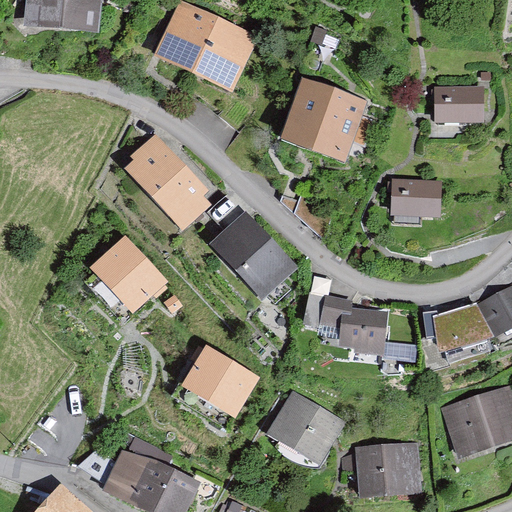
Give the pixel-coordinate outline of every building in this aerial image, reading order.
[(93,44),(99,0),(24,0),(20,35),(93,44)] [(256,39),(177,2),(147,68),(226,104),(256,39)] [(479,132),(479,92),(443,91),(443,80),(429,80),(428,131),(479,132)] [(363,107),(296,83),(273,149),(341,172),(363,107)] [(254,111),(235,98),(217,123),(236,136),(254,111)] [(176,243),(207,210),(200,203),(209,194),(151,138),(122,168),(127,172),(115,184),(176,243)] [(435,226),(437,186),(387,183),(385,223),(435,226)] [(277,204),(322,243),(335,206),(299,194),(296,204),(279,198),(277,204)] [(255,310),(294,271),(239,217),(243,214),(226,197),(204,218),(222,235),(201,256),(255,310)] [(165,283),(125,240),(92,271),(132,314),(165,283)] [(488,347),(511,339),(511,296),(475,309),(488,347)] [(299,333),(333,339),(332,356),(347,357),(347,362),(378,364),(381,317),(348,315),(349,305),(305,298),(299,333)] [(427,323),(430,367),(484,351),(472,310),(427,323)] [(257,380),(206,351),(184,389),(235,418),(257,380)] [(511,448),(511,408),(506,387),(438,406),(454,465),(511,448)] [(314,476),(343,426),(289,395),(261,446),(314,476)] [(195,473),(191,482),(166,470),(172,458),(132,439),(125,454),(120,451),(115,462),(94,452),(72,474),(101,488),(96,499),(121,511),(184,511),(192,495),(211,504),(220,485),(195,473)] [(340,472),(352,478),(355,508),(420,501),(414,443),(350,450),(350,454),(339,459),(340,472)] [(80,511),(56,490),(35,511),(80,511)]
